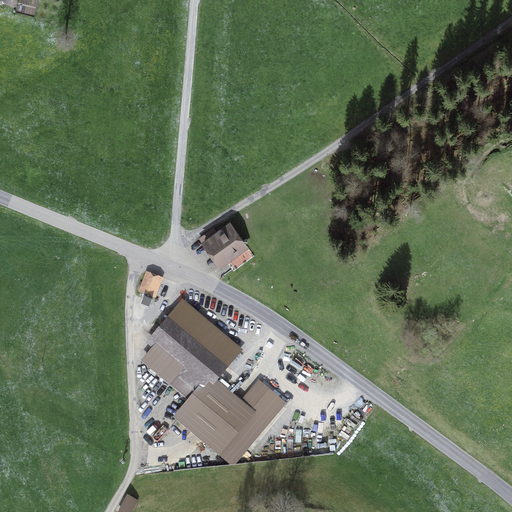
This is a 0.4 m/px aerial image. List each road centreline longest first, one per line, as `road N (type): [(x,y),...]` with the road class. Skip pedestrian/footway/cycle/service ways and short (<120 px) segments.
road 1 (tertiary): [(0,197),(173,267),(269,317),(511,497)]
road 2 (track): [(140,254),(126,309),(129,466),(105,511)]
road 3 (track): [(192,0),(172,247)]
road 4 (track): [(172,247),(368,119)]
road 5 (track): [(368,119),(511,17)]
road 6 (track): [(511,70),(434,114),(399,123),(368,119)]
